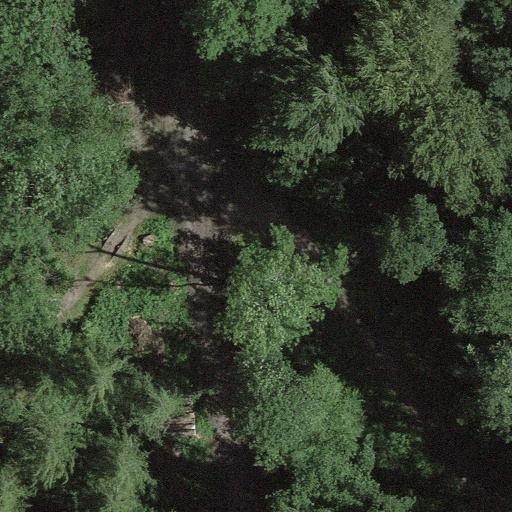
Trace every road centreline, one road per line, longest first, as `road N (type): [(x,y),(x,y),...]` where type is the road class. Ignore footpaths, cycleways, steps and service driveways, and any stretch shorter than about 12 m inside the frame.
road 1 (track): [(180,0),(258,511)]
road 2 (track): [(500,511),(317,245),(197,145)]
